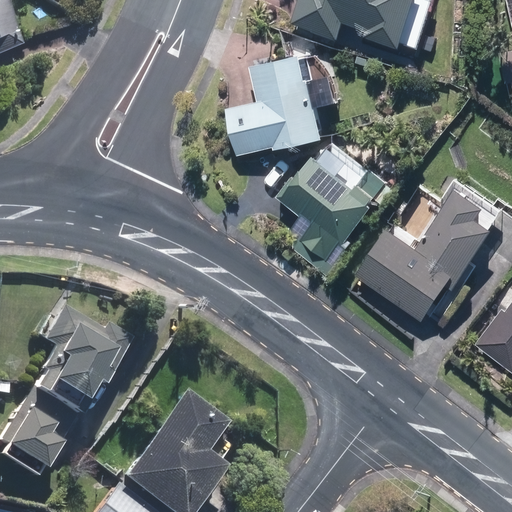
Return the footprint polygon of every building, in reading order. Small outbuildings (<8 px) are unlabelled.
[(298,0),(291,22),(340,40),(348,19),(420,47),(438,0),(298,0)] [(0,54),(19,46),(0,2),(0,54)] [(340,80),(321,49),(307,53),(305,46),(252,58),(261,97),(230,105),(243,157),(330,133),(323,110),(343,104),(340,80)] [(511,47),(500,49),(505,83),(511,81),(511,47)] [(401,180),(375,161),(367,173),(345,157),(350,150),(333,140),(281,195),(306,214),(284,244),(330,278),(401,180)] [(423,239),(396,220),(359,270),(427,320),(454,284),(459,287),(503,225),(486,213),(491,205),(463,184),(423,239)] [(511,297),(476,343),(511,371),(511,297)] [(0,446),(0,459),(31,478),(36,469),(41,472),(93,386),(96,388),(103,376),(106,378),(130,337),(101,320),(98,326),(60,301),(38,337),(49,343),(0,424),(0,439),(3,442),(0,446)] [(229,420),(183,387),(93,511),(193,511),(228,464),(208,450),(229,420)]
